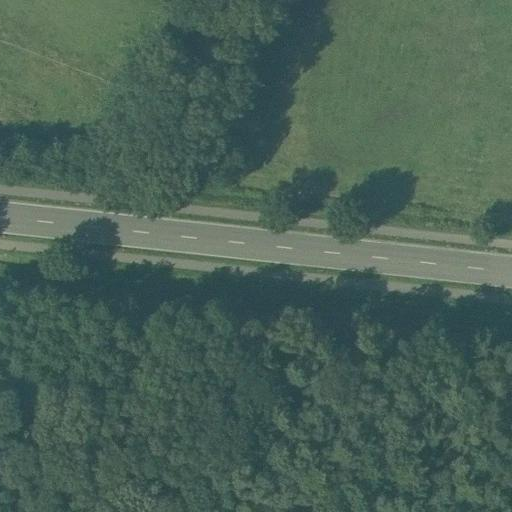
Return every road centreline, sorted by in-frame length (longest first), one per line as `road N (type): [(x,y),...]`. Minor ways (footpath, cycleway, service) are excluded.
road 1 (track): [(511,329),(0,272)]
road 2 (secondary): [(511,271),(0,217)]
